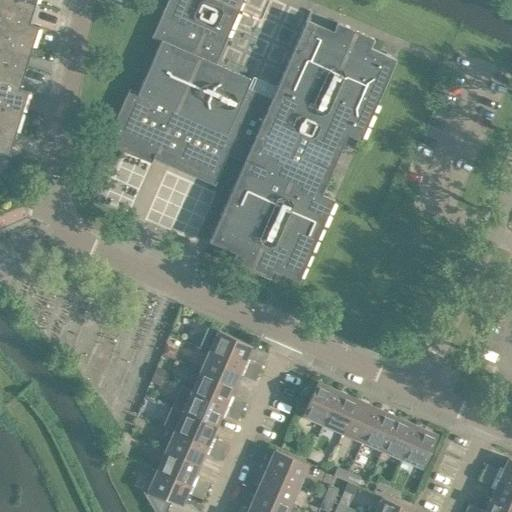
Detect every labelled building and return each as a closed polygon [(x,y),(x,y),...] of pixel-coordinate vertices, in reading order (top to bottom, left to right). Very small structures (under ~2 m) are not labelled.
[(0,0),(0,13),(38,26),(39,25),(29,22),(35,3),(25,0),(0,0)] [(167,0),(151,37),(160,41),(137,91),(129,88),(105,142),(150,162),(154,153),(216,180),(227,154),(243,161),(208,240),(235,252),(231,261),(268,277),(272,268),(298,280),(333,199),(320,193),(347,133),(360,139),(395,58),(369,47),(373,38),(336,21),(332,30),(306,19),(271,98),(246,87),(250,78),(215,63),(242,0),(167,0)] [(0,13),(0,36),(32,47),(38,26),(0,13)] [(0,36),(0,59),(25,67),(32,47),(0,36)] [(0,81),(28,91),(29,90),(19,87),(25,67),(0,59),(0,81)] [(0,81),(0,104),(22,111),(28,91),(0,81)] [(0,104),(0,127),(15,132),(22,111),(0,104)] [(15,132),(0,127),(0,151),(9,154),(15,132)] [(199,347),(208,351),(241,365),(251,344),(208,326),(199,347)] [(165,346),(161,353),(172,358),(173,354),(171,348),(165,346)] [(208,351),(200,370),(233,385),(241,365),(208,351)] [(249,359),(246,367),(257,372),(261,364),(249,359)] [(156,366),(153,373),(162,377),(165,370),(156,366)] [(257,372),(246,367),(242,375),(254,380),(257,372)] [(200,370),(191,389),(191,390),(240,412),(243,404),(227,397),(233,385),(200,370)] [(153,373),(150,381),(159,385),(162,377),(153,373)] [(301,414),(322,423),(337,390),(316,381),(301,414)] [(180,384),(171,405),(215,424),(221,412),(237,420),(240,412),(191,390),(191,389),(180,384)] [(322,423),(342,432),(356,399),(337,390),(322,423)] [(342,432),(362,440),(376,407),(356,399),(342,432)] [(163,425),(174,430),(206,444),(215,424),(171,405),(163,425)] [(362,440),(381,449),(396,416),(376,407),(362,440)] [(381,449),(401,458),(416,425),(396,416),(381,449)] [(416,425),(401,458),(422,467),(436,434),(416,425)] [(174,430),(165,449),(198,464),(206,444),(174,430)] [(214,438),(211,446),(223,451),(226,443),(214,438)] [(119,440),(114,450),(124,454),(128,448),(126,443),(119,440)] [(296,452),(307,457),(311,449),(299,444),(296,452)] [(223,451),(211,446),(207,454),(219,459),(223,451)] [(165,449),(156,469),(189,484),(198,464),(165,449)] [(274,449),(265,470),(298,484),(307,463),(274,449)] [(311,449),(307,457),(319,462),(322,454),(311,449)] [(482,471),(511,484),(511,459),(507,457),(502,470),(486,463),(482,471)] [(333,475),(344,480),(348,472),(336,467),(333,475)] [(189,484),(156,469),(145,495),(152,511),(160,511),(165,510),(166,510),(170,500),(180,504),(189,484)] [(265,470),(256,489),(289,504),(298,484),(265,470)] [(495,486),(490,498),(511,507),(511,484),(482,471),(479,479),(495,486)] [(348,472),(344,480),(356,485),(359,477),(348,472)] [(197,478),(193,486),(205,491),(209,483),(197,478)] [(375,487),(386,492),(390,484),(378,479),(375,487)] [(329,484),(324,496),(332,499),(337,488),(329,484)] [(390,484),(386,492),(398,497),(401,489),(390,484)] [(205,491),(193,486),(190,493),(202,499),(205,491)] [(256,489),(247,509),(253,511),(285,511),(289,504),(256,489)] [(343,490),(338,501),(346,505),(351,494),(343,490)] [(332,499),(324,496),(319,507),(327,511),(332,499)] [(381,496),(374,511),(413,511),(414,511),(381,496)] [(511,511),(511,507),(490,498),(483,511),(511,511)] [(342,511),(346,505),(338,501),(333,511),(342,511)] [(468,503),(465,511),(467,511),(478,511),(480,508),(468,503)]
